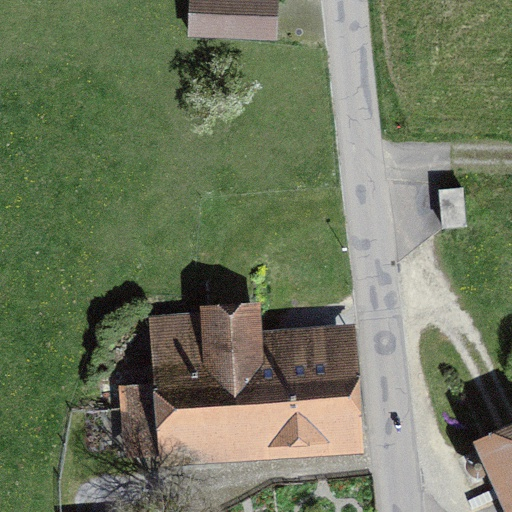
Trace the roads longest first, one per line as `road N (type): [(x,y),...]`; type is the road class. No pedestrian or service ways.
road 1 (residential): [(401,511),(343,0)]
road 2 (track): [(364,158),(511,161)]
